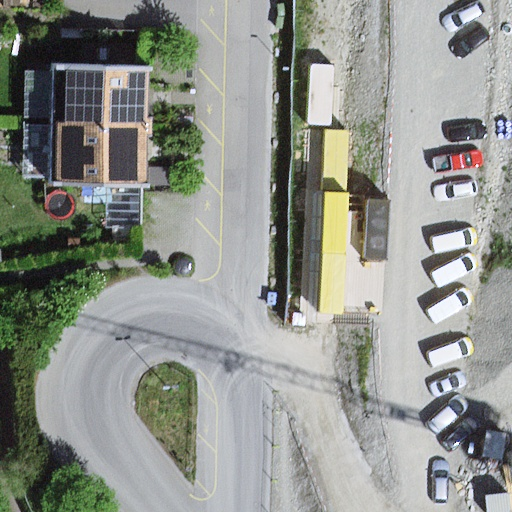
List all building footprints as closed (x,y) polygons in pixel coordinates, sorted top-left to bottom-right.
[(149,68),(54,67),(54,73),(54,119),(54,126),(148,127),(149,99),(149,68)] [(54,119),(54,73),(25,73),(25,119),(54,119)] [(148,127),(54,126),(54,129),(53,177),(53,183),(106,183),(141,184),(147,184),(148,127)] [(53,177),(54,129),(25,129),(24,176),(53,177)] [(141,184),(106,183),(105,228),(140,229),(141,184)]
